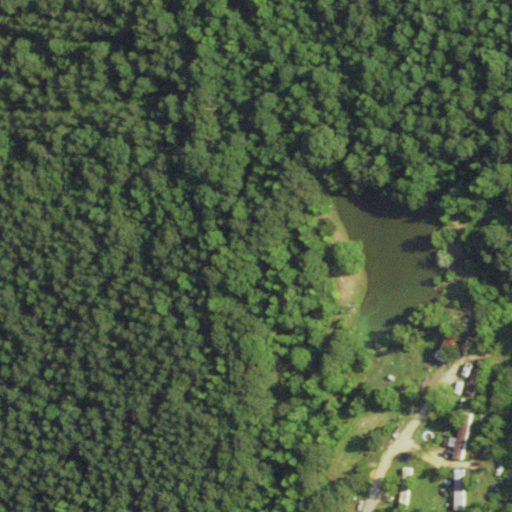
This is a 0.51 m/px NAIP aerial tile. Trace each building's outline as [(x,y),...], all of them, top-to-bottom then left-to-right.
[(501,233),(502,212),(484,211),(483,232),(501,233)] [(511,276),(496,276),(496,310),(503,310),(503,301),(511,301),(511,276)] [(485,312),(477,311),(474,346),(482,347),(485,312)] [(484,368),(477,365),(465,394),(472,397),(484,368)] [(470,416),(462,415),(455,460),(463,461),(470,416)] [(415,471),(407,469),(398,507),(405,509),(415,471)]
